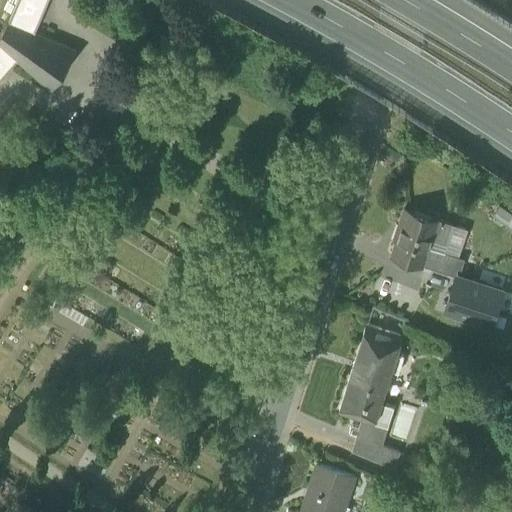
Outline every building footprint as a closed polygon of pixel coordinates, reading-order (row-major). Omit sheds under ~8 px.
[(0,77),(17,59),(51,89),(52,87),(47,82),(68,47),(75,50),(76,49),(35,31),(47,0),(16,0),(8,20),(0,34),(0,77)] [(52,87),(75,50),(68,47),(47,82),(52,87)] [(422,264),(428,246),(430,239),(437,219),(436,219),(404,208),(398,226),(400,227),(391,253),(422,264)] [(437,219),(430,239),(447,244),(454,223),(436,218),(436,219),(437,219)] [(466,228),(454,223),(447,244),(430,239),(428,246),(457,256),(466,228)] [(422,264),(431,268),(431,267),(454,274),(458,276),(464,258),(457,256),(428,246),(422,264)] [(503,291),(458,276),(454,274),(443,309),(492,325),(503,291)] [(361,418),(359,426),(356,434),(382,443),(394,405),(380,401),(390,369),(398,371),(403,354),(395,352),(400,335),(366,324),(339,410),(361,418)] [(356,435),(356,434),(359,426),(352,425),(350,426),(349,431),(350,433),(356,435)] [(352,450),(393,467),(399,450),(382,443),(356,434),(356,435),(352,450)] [(342,511),(354,475),(317,463),(300,511),(342,511)]
